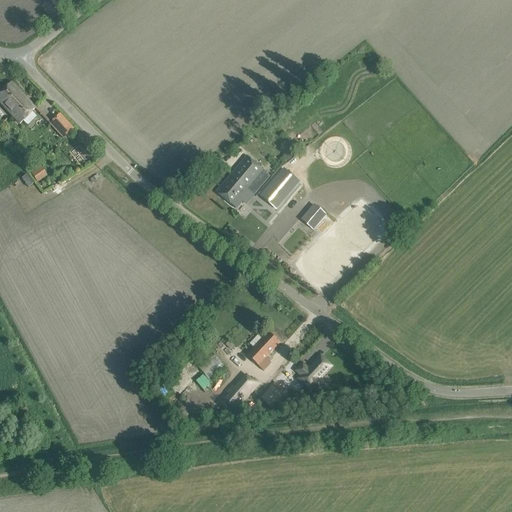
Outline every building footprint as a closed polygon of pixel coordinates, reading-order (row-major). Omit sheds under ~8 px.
[(0,93),(0,102),(19,123),(35,108),(11,83),(0,93)] [(73,129),(59,115),(50,124),(63,138),(73,129)] [(284,155),(288,160),(294,156),(289,150),(284,155)] [(247,157),(231,175),(254,194),(269,176),(254,163),(247,157)] [(43,178),(37,169),(31,173),(37,182),(43,178)] [(284,169),(260,196),(276,210),(300,182),(284,169)] [(254,194),(231,175),(217,192),(237,209),(244,201),(247,203),(254,194)] [(311,231),(325,215),(311,204),(298,220),(311,231)] [(269,334),(255,348),(266,359),(280,343),(269,334)] [(255,348),(248,356),(264,371),(271,363),(266,359),(255,348)] [(199,366),(209,381),(225,370),(215,355),(199,366)] [(309,368),(299,379),(310,390),(313,387),(319,392),(326,385),(320,380),(321,379),(319,378),(330,367),(330,366),(321,358),(310,369),(309,368)] [(272,387),(262,399),(272,407),(281,395),(272,387)] [(240,388),(224,404),(235,414),(247,401),(250,398),(240,388)]
